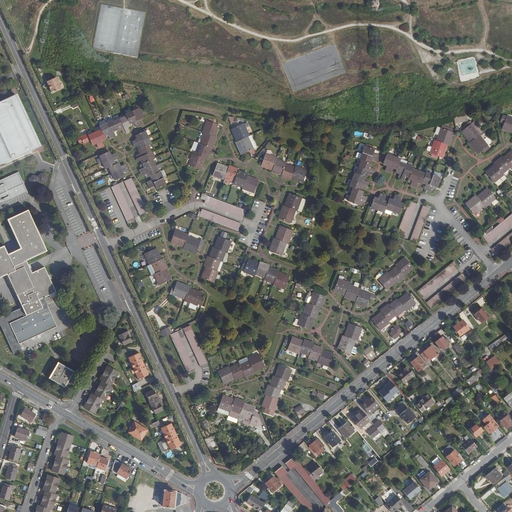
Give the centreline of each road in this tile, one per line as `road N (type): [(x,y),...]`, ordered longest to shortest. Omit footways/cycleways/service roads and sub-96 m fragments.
road 1 (residential): [(0,17),(211,476)]
road 2 (residential): [(511,261),(249,476)]
road 3 (tertiary): [(68,415),(200,487)]
